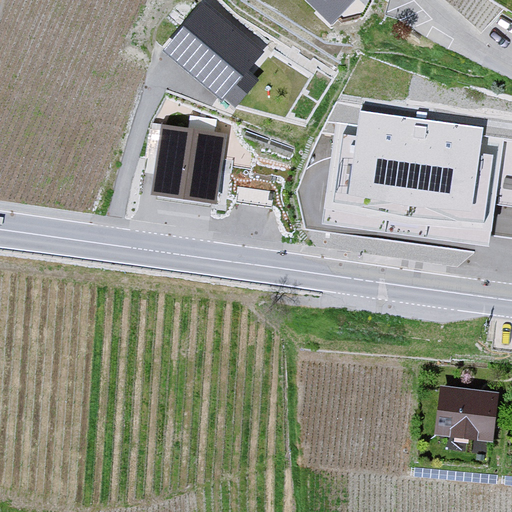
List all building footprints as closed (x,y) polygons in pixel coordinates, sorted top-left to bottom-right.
[(264,51),(205,0),(163,49),(221,99),(224,96),(235,105),(258,78),(248,69),(264,51)] [(310,0),(332,21),(352,0),(310,0)] [(327,224),(490,244),(500,157),(481,154),(485,124),(359,109),(356,134),(338,132),(327,224)] [(226,132),(161,122),(150,192),(216,202),(226,132)] [(504,389),(441,383),(436,434),(499,440),(504,389)]
